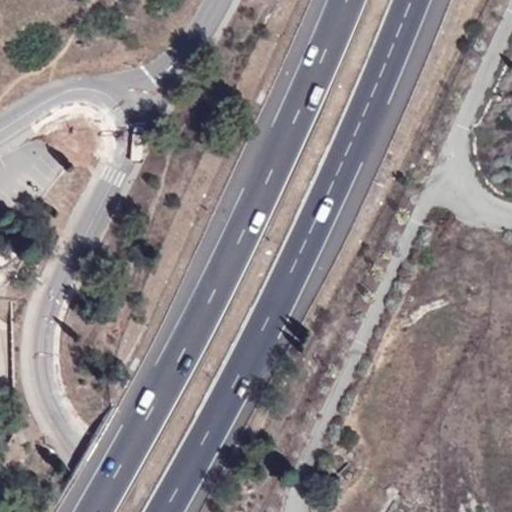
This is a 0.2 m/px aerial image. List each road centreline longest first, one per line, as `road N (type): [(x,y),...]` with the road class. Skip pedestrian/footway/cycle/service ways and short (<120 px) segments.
road 1 (motorway): [(348,0),(168,381),(91,511)]
road 2 (motorway): [(163,511),(226,406),(409,0)]
road 3 (residential): [(86,447),(54,402),(44,364),(46,322),(129,144),(129,122),(100,89),(64,91),(0,129)]
road 4 (residential): [(458,151),(303,473),(299,511)]
road 5 (residential): [(511,24),(458,151)]
